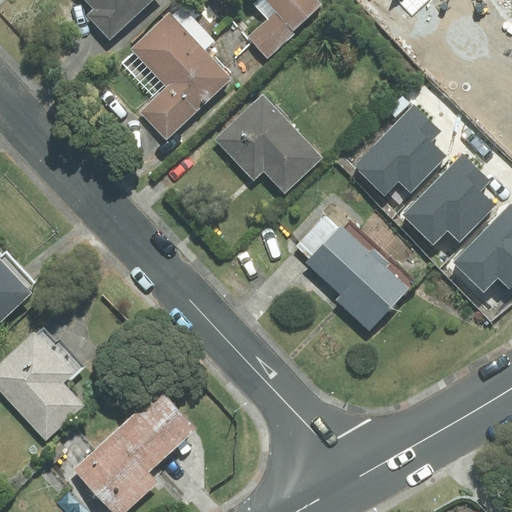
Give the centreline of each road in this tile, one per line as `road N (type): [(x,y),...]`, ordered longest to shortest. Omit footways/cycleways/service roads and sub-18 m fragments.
road 1 (residential): [(353,480),(0,95)]
road 2 (secondary): [(511,387),(353,480)]
